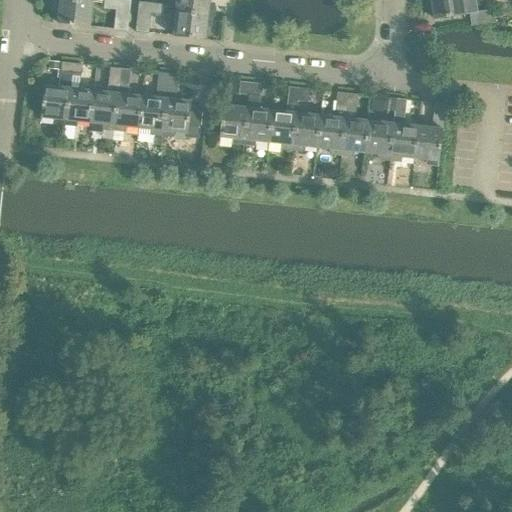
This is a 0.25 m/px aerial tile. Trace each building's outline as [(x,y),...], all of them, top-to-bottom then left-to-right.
[(74,0),(54,0),(54,8),(59,8),(57,23),(89,27),(92,2),(74,0)] [(104,0),(105,3),(104,9),(116,10),(117,0),(104,0)] [(117,0),(116,10),(114,29),(127,31),(131,1),(121,0),(117,0)] [(176,0),(176,11),(213,15),(214,6),(209,5),(209,0),(176,0)] [(474,0),(423,0),(425,7),(431,6),(433,19),(465,15),(469,14),(469,13),(476,12),(474,0)] [(138,2),(134,32),(148,33),(150,14),(151,3),(138,2)] [(152,4),(151,14),(162,15),(163,10),(163,5),(152,4)] [(476,12),(469,13),(469,14),(471,26),(494,23),(492,10),(476,12)] [(176,11),(173,36),(205,40),(206,25),(212,25),(213,15),(176,11)] [(61,63),(49,61),(48,69),(60,70),(61,63)] [(52,124),(64,125),(71,63),(61,62),(59,87),(44,85),(40,117),(53,118),(52,124)] [(71,63),(64,125),(76,127),(77,121),(90,122),(93,91),(79,89),(82,65),(71,63)] [(93,91),(90,122),(101,124),(101,129),(113,131),(120,69),(109,67),(107,92),(93,91)] [(120,69),(113,131),(125,132),(125,126),(138,128),(142,96),(127,94),(130,70),(120,69)] [(142,96),(138,128),(149,129),(149,135),(162,136),(168,74),(158,73),(155,98),(142,96)] [(168,74),(162,136),(173,137),(173,132),(186,133),(186,137),(198,138),(202,107),(189,105),(189,102),(175,100),(178,75),(168,74)] [(230,144),(243,145),(250,83),(239,82),(238,94),(248,95),(246,108),(222,105),(218,137),(231,138),(230,144)] [(250,83),(243,145),(254,147),(255,141),(267,142),(270,111),(257,109),(260,84),(250,83)] [(270,111),(267,142),(278,143),(278,149),(290,151),(297,88),(288,87),(285,112),(270,111)] [(297,88),(290,151),(302,152),(302,146),(315,147),(319,116),(295,113),(297,101),(307,102),(308,90),(297,88)] [(319,116),(315,147),(327,149),(327,155),(340,156),(347,94),(336,93),(333,118),(319,116)] [(347,94),(340,156),(351,158),(351,152),(365,153),(368,121),(354,120),(357,95),(347,94)] [(394,99),(385,98),(384,110),(393,112),(394,99)] [(395,99),(388,162),(399,163),(400,157),(413,158),(416,127),(402,125),(406,101),(395,99)] [(416,127),(413,158),(426,160),(425,166),(437,167),(444,105),(433,103),(431,128),(416,127)] [(375,160),(388,162),(392,124),(368,121),(365,153),(376,154),(375,160)]
